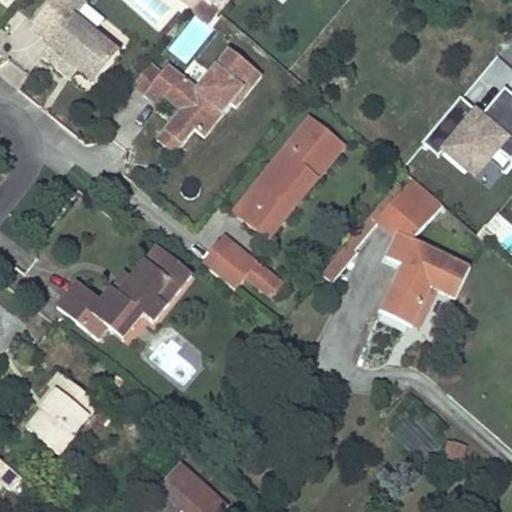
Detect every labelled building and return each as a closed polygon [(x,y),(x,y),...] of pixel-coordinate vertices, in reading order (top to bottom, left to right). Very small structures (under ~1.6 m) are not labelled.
[(86,2),(83,0),(51,0),(35,20),(57,38),(53,45),(43,56),(63,72),(69,63),(78,71),(94,84),(120,53),(75,16),(86,2)] [(193,13),(203,2),(200,0),(185,0),(182,4),(193,13)] [(217,0),(200,0),(203,2),(211,8),(217,0)] [(185,62),(212,31),(196,17),(169,49),(185,62)] [(57,38),(35,20),(30,27),(53,45),(57,38)] [(162,72),(153,65),(134,88),(158,106),(165,98),(181,111),(164,131),(182,145),(194,131),(203,138),(222,115),(213,107),(221,97),(230,105),(236,109),(261,76),(229,49),(197,89),(168,65),(162,72)] [(71,79),(78,71),(69,63),(63,72),(71,79)] [(458,106),(430,140),(462,170),(478,157),(486,163),(501,152),(511,161),(511,98),(507,94),(481,118),(458,106)] [(213,107),(222,115),(230,105),(221,97),(213,107)] [(343,146),(309,119),(248,195),(260,204),(245,224),(262,238),(275,222),(269,217),(282,201),(276,196),(300,166),(316,179),(343,146)] [(155,143),(174,158),(182,145),(164,131),(155,143)] [(265,241),(316,179),(300,166),(276,196),(282,201),(269,217),(275,222),(262,238),(265,241)] [(412,242),(441,207),(406,177),(370,220),(373,224),(395,240),(385,259),(402,268),(379,315),(409,330),(429,290),(437,294),(455,302),(471,270),(412,242)] [(248,195),(233,214),(245,224),(260,204),(248,195)] [(352,249),(373,224),(370,220),(323,274),(331,281),(356,253),(352,249)] [(222,239),(200,265),(208,271),(229,245),(222,239)] [(229,245),(208,271),(233,291),(244,278),(270,298),(280,287),(229,245)] [(191,277),(156,249),(130,280),(118,295),(111,290),(102,301),(78,282),(58,307),(98,339),(107,328),(112,332),(132,308),(143,316),(152,324),(191,277)] [(111,290),(118,295),(130,280),(124,274),(111,290)] [(417,334),(437,294),(429,290),(409,330),(417,334)] [(143,316),(132,308),(112,332),(122,341),(143,316)] [(98,406),(58,374),(49,387),(52,389),(56,391),(41,411),(25,431),(58,457),(98,406)] [(56,391),(52,389),(36,408),(41,411),(56,391)] [(443,460),(464,466),(469,449),(447,443),(443,460)] [(1,484),(11,472),(0,463),(0,488),(3,485),(1,484)] [(222,511),(226,508),(180,468),(161,492),(183,511),(222,511)]
